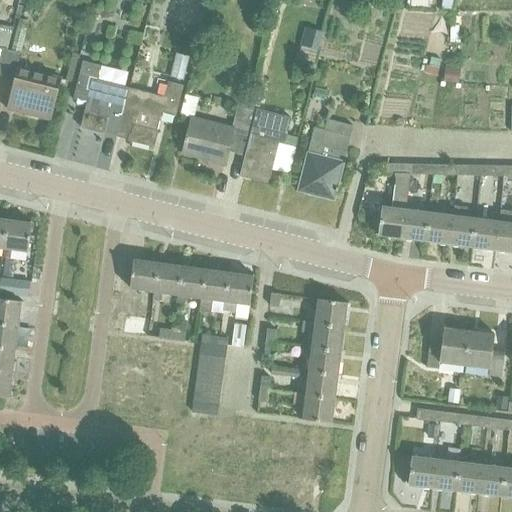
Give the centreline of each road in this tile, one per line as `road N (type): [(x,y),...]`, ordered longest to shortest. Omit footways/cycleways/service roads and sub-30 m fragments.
road 1 (unclassified): [(511,146),(370,141),(337,259)]
road 2 (residential): [(360,511),(394,276)]
road 3 (residential): [(30,418),(61,189)]
road 4 (residential): [(337,259),(119,205)]
road 5 (residential): [(86,426),(119,205)]
road 6 (residential): [(147,509),(0,490)]
road 7 (residential): [(147,509),(155,435),(86,426)]
